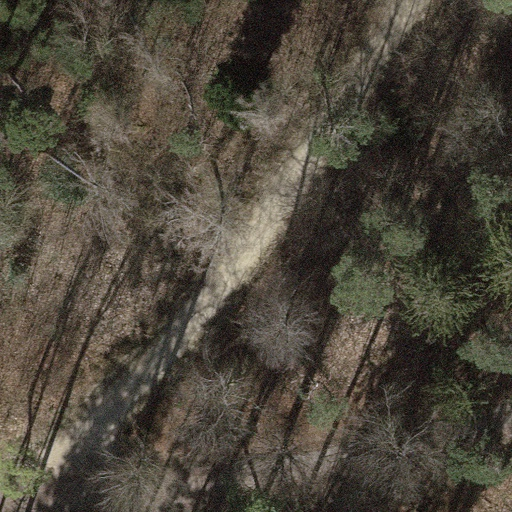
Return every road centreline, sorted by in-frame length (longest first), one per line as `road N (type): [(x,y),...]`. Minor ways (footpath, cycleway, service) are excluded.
road 1 (track): [(57,496),(213,299),(411,0)]
road 2 (track): [(0,498),(276,476),(511,426)]
